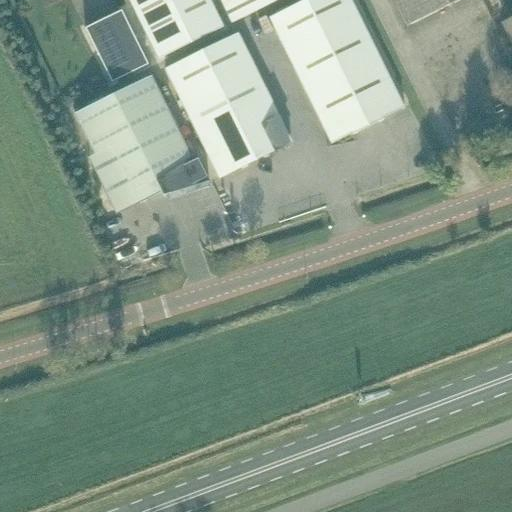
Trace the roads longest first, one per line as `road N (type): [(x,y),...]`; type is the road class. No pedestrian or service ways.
road 1 (unclassified): [(0,356),(511,193)]
road 2 (primary): [(150,511),(511,376)]
road 3 (unclassified): [(294,511),(511,430)]
